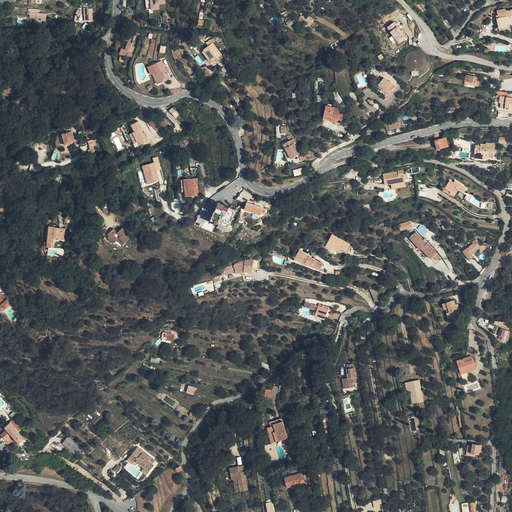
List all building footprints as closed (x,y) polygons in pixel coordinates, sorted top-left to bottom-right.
[(161,3),(160,0),(140,0),(142,10),(155,9),(154,4),(161,3)] [(495,15),(497,24),(506,21),(507,24),(511,22),(511,7),(504,10),(503,8),(492,11),(493,15),(495,15)] [(277,15),(270,18),(273,24),(280,21),(277,15)] [(301,15),(300,17),(297,22),(302,24),(304,22),(311,25),(313,21),(315,19),(308,15),(306,18),(302,15),(301,15)] [(315,21),(313,21),(311,25),(318,29),(321,24),(315,21)] [(387,27),(398,44),(406,39),(395,21),(387,27)] [(220,56),(211,43),(207,46),(202,49),(203,50),(209,59),(212,62),(220,56)] [(207,61),(209,59),(203,50),(200,52),(207,61)] [(417,52),(414,51),(411,51),(410,51),(407,52),(406,54),(404,55),(403,57),(402,59),(402,61),(402,63),(402,64),(403,66),(404,67),(405,69),(407,70),(409,71),(410,72),(416,71),(417,71),(419,70),(421,67),(422,65),(423,62),(423,61),(423,59),(422,57),(417,52)] [(163,68),(160,62),(160,61),(158,61),(151,65),(154,73),(152,74),(155,81),(160,79),(161,81),(168,78),(166,73),(163,68)] [(476,81),(477,77),(465,75),(464,84),(477,86),(478,81),(476,81)] [(381,78),(376,85),(382,91),(387,95),(393,87),(381,78)] [(511,97),(500,95),(499,97),(498,103),(500,104),(499,109),(511,111),(511,97)] [(339,112),(341,108),(327,104),(323,117),(334,120),(335,119),(337,119),(338,118),(341,119),(343,113),(339,112)] [(171,115),(175,111),(171,107),(167,111),(171,115)] [(389,126),(390,129),(390,130),(400,127),(398,118),(387,121),(389,126)] [(139,129),(135,122),(128,126),(132,132),(130,133),(135,143),(137,142),(139,146),(147,142),(144,138),(143,138),(138,130),(139,129)] [(68,134),(61,136),(64,147),(71,145),(68,134)] [(447,148),(445,138),(434,141),(437,151),(447,148)] [(93,144),(88,145),(90,150),(87,151),(88,154),(95,151),(93,144)] [(485,146),(482,146),(480,146),(480,147),(474,147),(473,156),(470,156),(470,160),(473,161),(473,159),(478,160),(481,160),(481,159),(486,159),(487,153),(492,154),(493,145),(485,144),(485,146)] [(297,156),(291,145),(284,149),(291,160),(297,156)] [(156,171),(161,169),(158,156),(152,158),(153,163),(141,166),(147,185),(159,181),(156,171)] [(137,172),(126,176),(132,194),(144,190),(137,172)] [(405,187),(403,176),(398,177),(397,172),(383,175),(384,185),(391,184),(391,189),(405,187)] [(196,178),(182,179),(184,197),(197,195),(196,178)] [(444,187),(440,185),(438,188),(449,195),(452,191),(455,193),(457,190),(463,193),(465,188),(461,186),(461,185),(456,182),(455,184),(453,182),(449,180),(444,187)] [(250,204),(245,202),(242,210),(259,215),(262,208),(258,207),(257,209),(249,206),(250,204)] [(215,227),(226,231),(235,210),(228,207),(228,208),(223,206),(224,205),(217,203),(216,203),(214,203),(214,204),(214,205),(215,207),(209,219),(217,223),(215,227)] [(47,227),(47,229),(46,244),(50,244),(52,244),(52,240),(52,239),(57,239),(57,241),(63,241),(64,239),(63,239),(63,234),(64,230),(53,228),(47,227)] [(408,232),(405,227),(394,233),(397,238),(408,232)] [(334,251),(335,250),(336,248),(338,249),(337,250),(341,253),(343,250),(347,252),(351,246),(332,236),(326,247),(334,251)] [(413,237),(407,243),(419,254),(420,253),(425,247),(413,237)] [(130,252),(136,256),(141,249),(130,242),(128,244),(127,247),(124,245),(123,244),(118,251),(120,252),(119,254),(125,259),(128,255),(130,252)] [(478,247),(475,243),(473,245),(472,244),(461,252),(468,261),(471,258),(469,255),(478,247)] [(441,260),(436,256),(426,247),(425,247),(420,253),(430,261),(429,263),(435,268),(438,264),(439,262),(441,260)] [(295,259),(305,264),(303,267),(318,273),(321,268),(312,261),(309,258),(299,253),(295,259)] [(303,267),(305,264),(295,259),(294,261),(303,267)] [(244,266),(245,261),(238,262),(235,264),(234,266),(234,269),(235,269),(236,273),(236,277),(243,276),(247,276),(247,272),(244,272),(244,266)] [(373,300),(380,299),(378,294),(376,292),(374,289),(368,288),(373,300)] [(10,304),(0,291),(0,309),(2,311),(10,304)] [(452,321),(460,318),(454,300),(442,304),(444,310),(445,309),(447,313),(449,312),(452,321)] [(328,310),(325,309),(321,307),(318,306),(315,315),(325,319),(328,310)] [(507,340),(510,331),(508,331),(509,328),(506,327),(507,325),(502,324),(500,328),(502,329),(500,336),(502,336),(501,339),(499,338),(498,338),(498,340),(502,341),(502,339),(507,340)] [(310,327),(309,326),(307,326),(306,326),(305,327),(304,329),(303,330),(303,331),(304,332),(305,334),(306,334),(307,334),(308,334),(310,334),(311,333),(311,332),(311,330),(311,329),(311,328),(310,327)] [(457,361),(463,379),(463,380),(464,380),(465,382),(470,380),(468,372),(475,369),(471,356),(457,361)] [(460,379),(463,379),(457,361),(454,362),(460,379)] [(347,384),(348,388),(356,387),(355,382),(356,382),(353,364),(347,365),(347,369),(346,369),(347,373),(348,378),(346,379),(344,379),(345,384),(347,384)] [(408,382),(413,403),(417,403),(419,402),(420,408),(420,409),(424,408),(423,401),(419,381),(419,380),(408,382)] [(194,395),(196,387),(188,385),(186,393),(194,395)] [(90,422),(94,425),(99,420),(95,416),(90,422)] [(282,418),(270,422),(271,427),(274,426),(274,424),(283,421),(282,418)] [(13,420),(10,422),(16,429),(19,427),(13,420)] [(8,421),(0,428),(0,433),(9,444),(15,439),(21,446),(26,441),(16,429),(10,422),(8,421)] [(274,426),(271,427),(268,428),(269,433),(272,433),(275,443),(284,440),(288,438),(285,429),(283,421),(274,424),(274,426)] [(76,453),(80,448),(68,438),(64,443),(76,453)] [(480,445),(473,443),(471,454),(479,455),(480,445)] [(155,460),(151,457),(150,459),(142,453),(144,452),(140,449),(137,452),(135,450),(129,458),(135,462),(136,461),(144,467),(143,469),(148,473),(154,466),(152,464),(155,460)] [(243,466),(237,467),(238,473),(231,474),(232,480),(234,480),(236,492),(248,490),(243,466)] [(299,477),(299,474),(285,478),(287,488),(291,487),(301,484),(302,486),(306,485),(304,475),(299,477)] [(265,503),(266,511),(274,511),(273,502),(265,503)]
